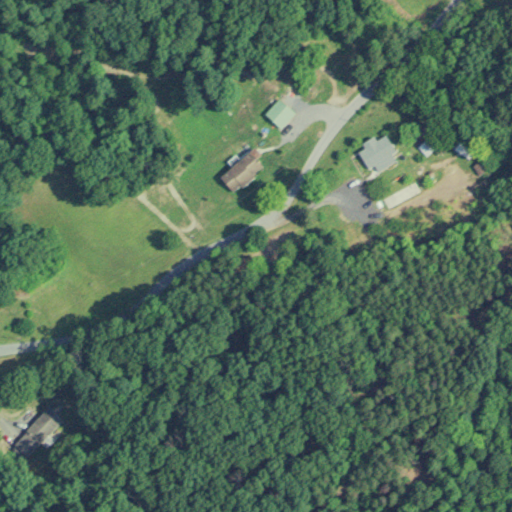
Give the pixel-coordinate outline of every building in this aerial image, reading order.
[(294,113),(279,98),(264,113),(279,128),(294,113)] [(376,139),(375,137),(356,147),(368,170),(397,155),(386,134),(376,139)] [(454,150),(468,159),(474,148),(461,139),(454,150)] [(232,193),(263,168),(250,151),(218,176),(232,193)] [(14,443),(29,458),(65,422),(50,407),(14,443)]
